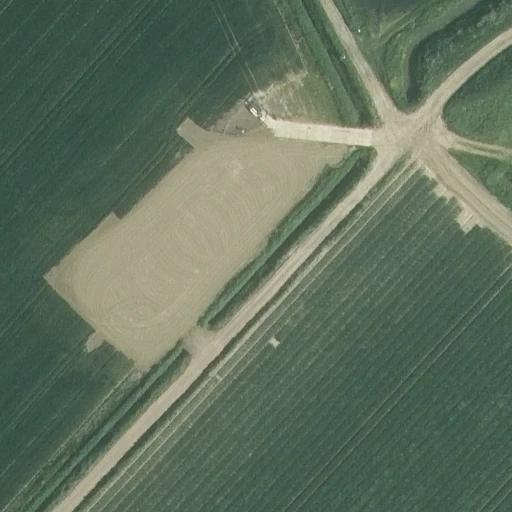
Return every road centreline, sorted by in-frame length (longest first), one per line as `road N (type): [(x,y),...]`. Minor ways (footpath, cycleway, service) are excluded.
road 1 (track): [(63,511),(401,141),(511,38)]
road 2 (track): [(328,0),(401,141)]
